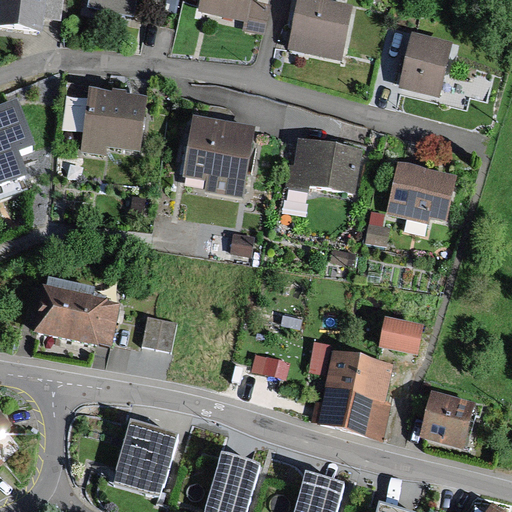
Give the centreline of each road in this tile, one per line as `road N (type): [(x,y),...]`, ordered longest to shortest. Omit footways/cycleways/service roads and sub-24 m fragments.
road 1 (residential): [(0,78),(47,60),(252,79),(472,144)]
road 2 (residential): [(511,490),(219,406),(50,382)]
